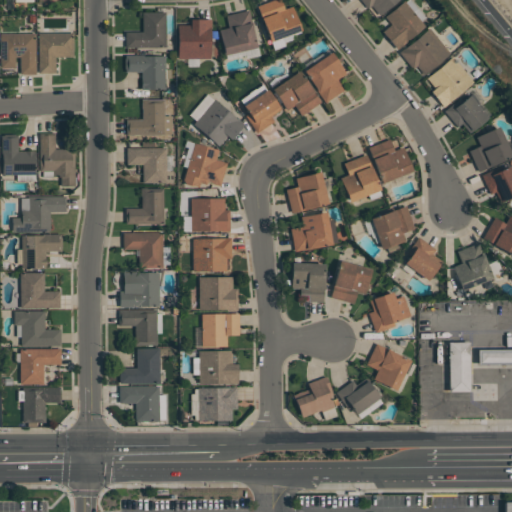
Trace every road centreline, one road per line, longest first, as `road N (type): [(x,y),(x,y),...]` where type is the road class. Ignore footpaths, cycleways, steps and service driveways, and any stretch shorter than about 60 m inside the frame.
road 1 (residential): [(95,0),(86,472)]
road 2 (primary): [(511,441),(221,443)]
road 3 (residential): [(264,168),(255,188),(273,340),(271,443)]
road 4 (primary): [(86,472),(313,471)]
road 5 (residential): [(264,168),(395,95)]
road 6 (residential): [(395,95),(436,161),(454,211)]
road 7 (primary): [(221,443),(92,444)]
road 8 (residential): [(315,0),(395,95)]
